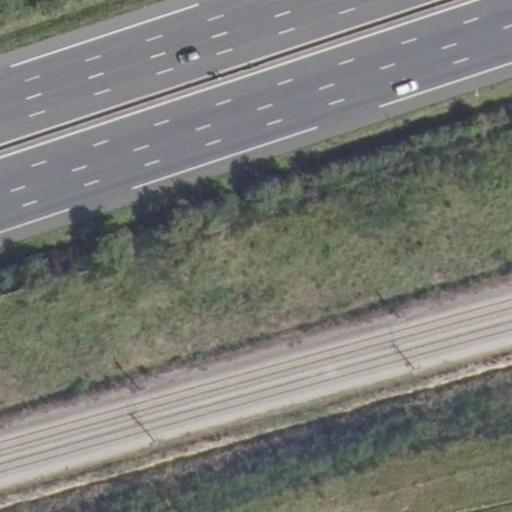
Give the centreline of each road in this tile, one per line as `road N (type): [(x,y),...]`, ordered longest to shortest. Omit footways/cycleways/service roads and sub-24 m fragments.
road 1 (motorway): [(0,195),(511,25)]
road 2 (motorway): [(323,0),(0,106)]
